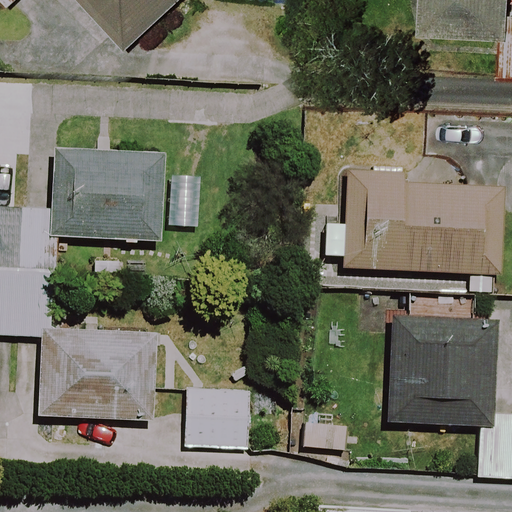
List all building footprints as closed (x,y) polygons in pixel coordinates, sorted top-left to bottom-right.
[(80,0),(128,50),(180,0),(80,0)] [(511,15),(511,16),(511,0),(423,0),(422,34),(502,38),(500,78),(511,78),(511,15)] [(47,243),(57,242),(153,245),(156,158),(50,154),(48,213),(47,243)] [(494,279),(498,192),(406,188),(406,177),(337,174),(336,205),(307,204),(304,271),(494,279)] [(36,333),(54,334),(57,242),(47,243),(48,213),(0,211),(0,342),(36,343),(36,333)] [(480,430),(484,326),(384,323),(380,427),(480,430)] [(36,333),(36,343),(33,436),(92,439),(93,422),(145,424),(149,338),(54,334),(36,333)] [(243,395),(179,392),(176,448),(240,451),(243,395)]
